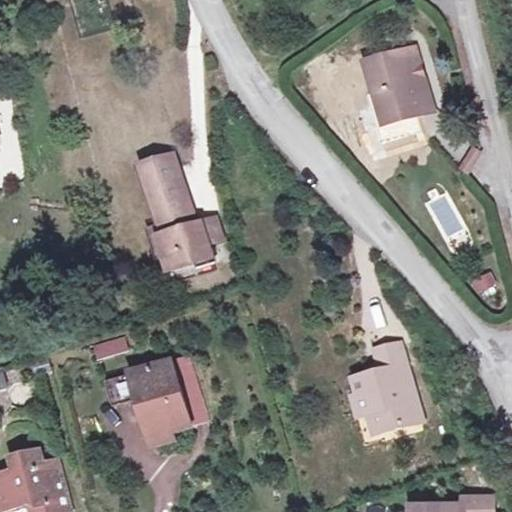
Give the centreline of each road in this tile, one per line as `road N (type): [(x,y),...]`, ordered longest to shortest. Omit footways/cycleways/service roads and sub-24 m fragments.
road 1 (unclassified): [(204,0),(225,41),(454,318),(511,367)]
road 2 (residential): [(465,0),(511,191)]
